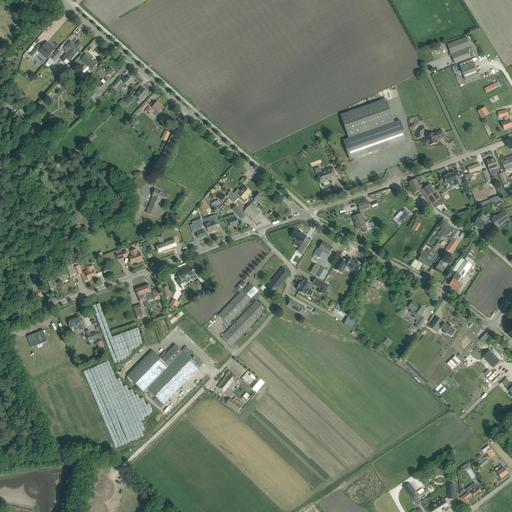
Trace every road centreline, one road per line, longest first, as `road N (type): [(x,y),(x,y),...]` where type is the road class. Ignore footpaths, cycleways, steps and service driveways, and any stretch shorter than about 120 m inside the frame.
road 1 (tertiary): [(302,214),(60,0)]
road 2 (residential): [(259,228),(292,271),(271,316),(130,459)]
road 3 (unclassified): [(0,326),(259,228)]
road 4 (tertiary): [(490,326),(302,214)]
road 5 (track): [(2,325),(49,441),(64,457)]
road 6 (residential): [(511,267),(392,185)]
road 7 (residential): [(392,185),(511,141)]
